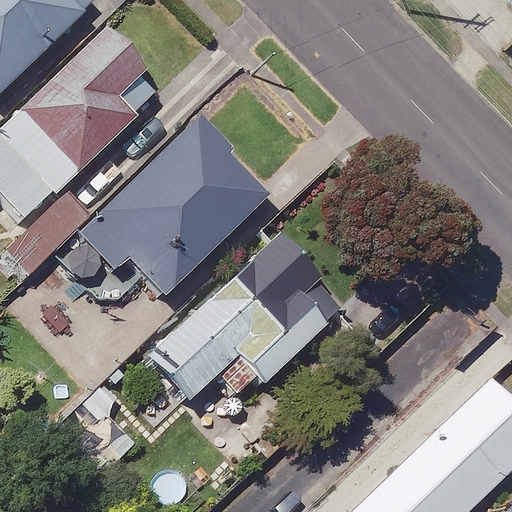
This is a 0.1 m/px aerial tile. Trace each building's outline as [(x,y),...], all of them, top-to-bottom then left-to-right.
[(0,0),(0,95),(87,11),(76,0),(0,0)] [(94,47),(0,137),(0,156),(16,173),(0,189),(0,218),(15,234),(149,104),(94,47)] [(259,207),(189,136),(77,244),(111,280),(120,272),(155,308),(259,207)] [(80,227),(58,205),(3,259),(25,282),(80,227)] [(321,339),(312,329),(328,314),(271,251),(141,369),(198,432),(244,390),(253,401),(321,339)] [(133,355),(113,334),(72,373),(92,394),(133,355)] [(468,511),(511,470),(511,423),(479,391),(354,511),(349,511),(333,496),(316,511),(468,511)]
